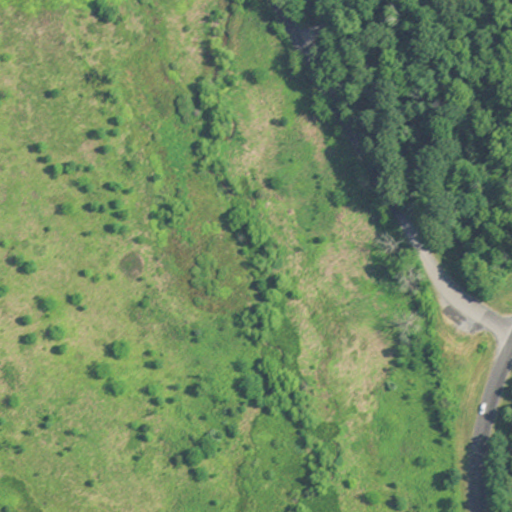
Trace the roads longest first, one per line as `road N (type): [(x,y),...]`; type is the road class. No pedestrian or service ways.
road 1 (residential): [(511,329),(463,303),(427,259),(271,0)]
road 2 (secondary): [(480,511),(485,425),(511,352)]
